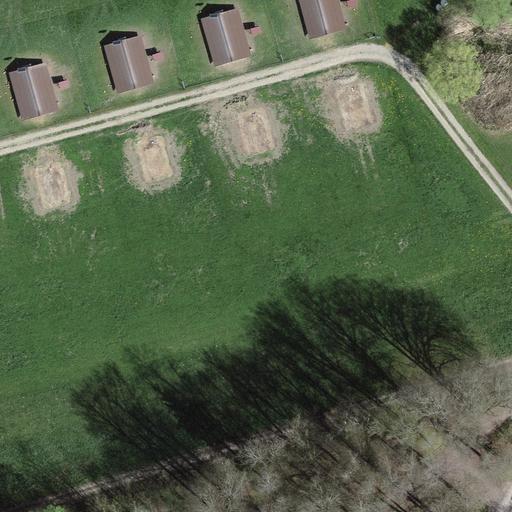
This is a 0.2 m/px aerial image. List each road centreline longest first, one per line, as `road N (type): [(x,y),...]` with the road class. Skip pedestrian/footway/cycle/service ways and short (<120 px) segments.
road 1 (track): [(511,202),(414,77),(371,52),(0,148)]
road 2 (track): [(21,511),(511,365)]
road 3 (track): [(380,511),(511,404)]
